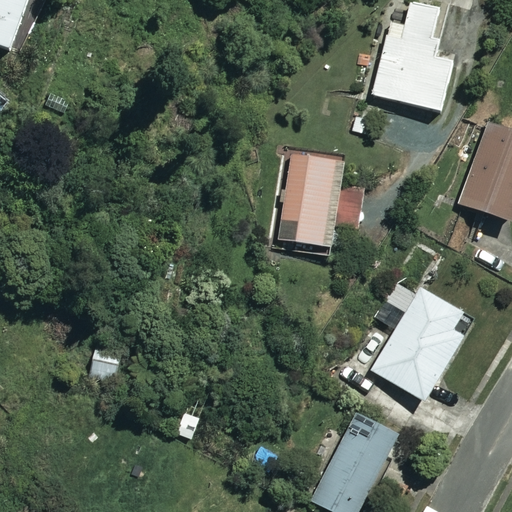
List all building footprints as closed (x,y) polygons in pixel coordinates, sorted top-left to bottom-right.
[(0,0),(0,51),(22,59),(41,0),(0,0)] [(449,15),(418,7),(412,31),(396,27),(376,101),(449,120),(462,69),(437,63),(449,15)] [(0,162),(29,129),(0,104),(0,162)] [(511,135),(494,128),(463,209),(511,228),(511,135)] [(351,171),(296,162),(283,247),(339,256),(344,229),(363,232),(369,197),(347,194),(351,171)] [(471,322),(426,293),(375,374),(432,410),(473,344),(462,337),(471,322)] [(131,357),(102,350),(94,382),(123,389),(131,357)] [(206,422),(187,416),(179,438),(198,445),(206,422)] [(370,511),(407,445),(361,420),(315,506),(327,511),(370,511)] [(283,460),(262,447),(252,465),(273,477),(283,460)]
